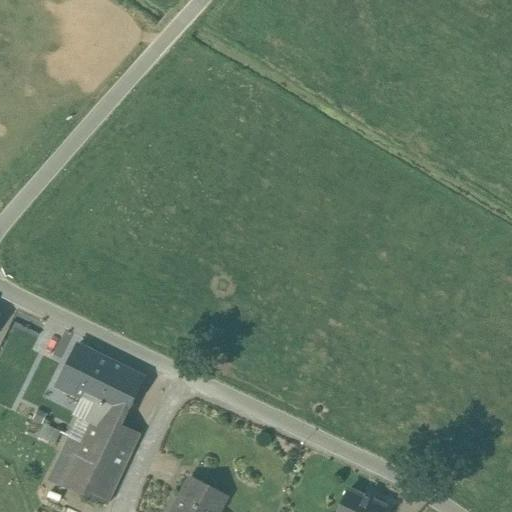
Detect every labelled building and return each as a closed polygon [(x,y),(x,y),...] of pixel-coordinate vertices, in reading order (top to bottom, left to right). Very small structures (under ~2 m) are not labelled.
[(142,378),(77,346),(57,387),(86,400),(122,417),(142,378)] [(122,418),(122,417),(86,400),(67,437),(69,438),(48,480),(47,480),(47,481),(106,504),(138,435),(118,427),(122,419),(122,418)] [(59,433),(30,419),(25,431),(54,444),(59,433)] [(217,511),(226,497),(190,478),(171,511),(217,511)] [(382,511),(385,506),(348,490),(337,511),(382,511)]
